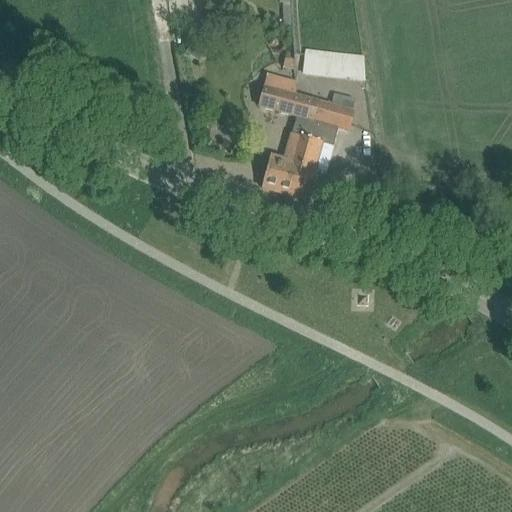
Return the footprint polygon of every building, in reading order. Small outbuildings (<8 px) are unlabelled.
[(171,0),(173,15),(184,14),(181,0),(171,0)] [(200,45),(193,41),(185,54),(192,58),(200,45)] [(340,55),(339,79),(362,80),(363,55),(340,55)] [(301,167),(313,121),(318,103),(263,88),(258,106),(298,117),(285,162),(270,158),(262,189),(286,196),(295,165),(301,167)] [(309,203),(318,171),(314,170),(321,145),(334,148),(338,129),(348,132),(354,113),(351,113),(355,101),(334,96),(331,107),(318,103),(313,121),(301,167),(295,165),(286,196),(309,203)] [(456,210),(447,224),(460,232),(469,218),(456,210)]
